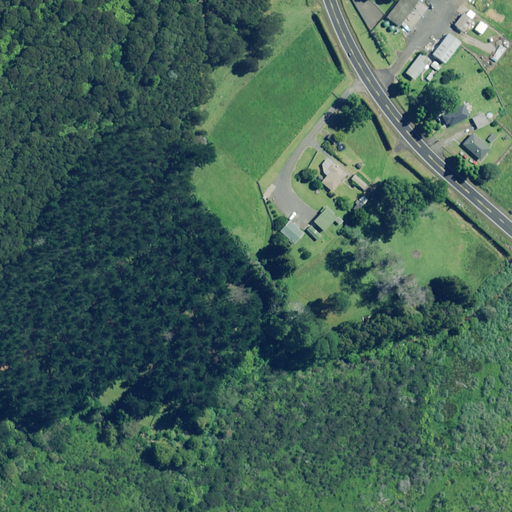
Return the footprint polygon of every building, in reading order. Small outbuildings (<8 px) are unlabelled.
[(416,0),(399,0),(385,18),(397,27),(417,0),(416,0)] [(476,14),(467,7),(453,26),(463,33),(476,14)] [(459,43),(447,34),(431,55),(443,64),(459,43)] [(428,61),(419,55),(404,73),(413,80),(428,61)] [(462,106),(441,117),(445,124),(447,123),(449,127),(468,117),(462,106)] [(487,124),(481,113),(471,118),(477,129),(487,124)] [(489,149),(471,134),(461,145),(479,160),(489,149)] [(495,138),(492,135),(487,139),(491,143),(495,138)] [(331,192),(346,174),(326,158),(321,165),(323,173),(326,176),(320,183),(331,192)] [(363,166),(357,162),(354,166),(361,170),(363,166)] [(368,187),(354,175),(350,179),(364,191),(368,187)] [(305,230),(316,240),(333,220),(338,225),(342,221),(326,207),(305,230)] [(295,222),(293,224),(290,221),(279,232),(292,244),(302,233),(298,229),(300,227),(295,222)]
